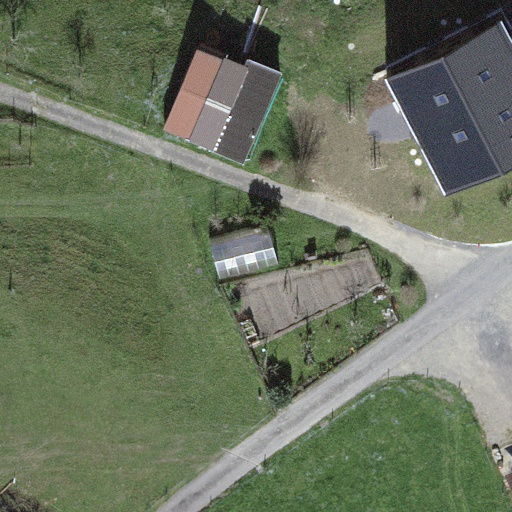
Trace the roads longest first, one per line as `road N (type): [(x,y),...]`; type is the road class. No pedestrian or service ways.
road 1 (track): [(0,97),(368,227),(473,288)]
road 2 (track): [(511,261),(180,511)]
